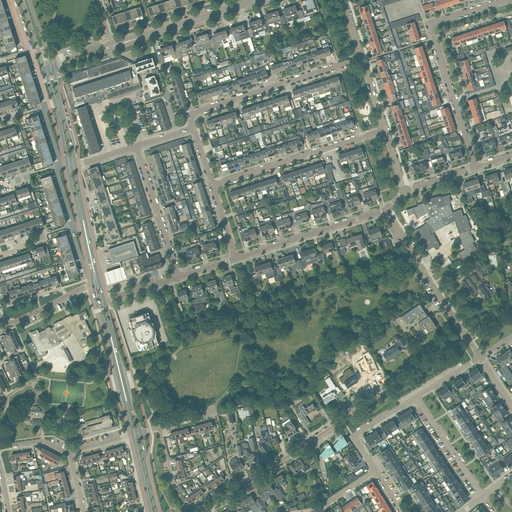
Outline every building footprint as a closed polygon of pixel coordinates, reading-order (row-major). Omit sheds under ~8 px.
[(116,2),(108,5),(109,10),(122,5),(120,0),(116,2)] [(175,0),(170,0),(168,1),(171,11),(175,10),(175,9),(178,8),(175,0)] [(319,10),(315,0),(305,0),(301,2),(303,10),(301,11),(303,18),(310,16),(309,13),(319,10)] [(426,0),(424,1),(425,5),(422,6),(425,14),(431,12),(426,0)] [(426,0),(431,12),(436,10),(433,0),(426,0)] [(442,8),(439,0),(433,0),(436,10),(442,8)] [(448,6),(445,0),(439,0),(442,8),(448,6)] [(168,1),(161,3),(164,12),(168,11),(168,12),(171,11),(168,1)] [(161,3),(154,5),(157,15),(161,14),(161,13),(164,12),(161,3)] [(370,4),(367,5),(359,8),(361,14),(372,10),(370,4)] [(147,8),(150,17),(153,16),(154,17),(157,15),(154,5),(147,8)] [(295,5),(289,7),(289,9),(292,17),(293,20),(297,19),(299,18),(300,19),(302,18),(303,18),(301,11),(300,9),(297,11),(295,5)] [(140,7),(133,9),(136,19),(140,18),(139,17),(143,16),(140,7)] [(289,7),(283,9),(285,16),(282,17),(285,24),(287,23),(287,22),(293,20),(292,17),(289,9),(289,7)] [(133,9),(126,11),(129,21),(132,20),(136,19),(133,9)] [(373,10),(372,10),(361,14),(363,19),(371,17),(374,16),(373,13),(373,10)] [(126,11),(118,14),(122,24),(125,23),(125,22),(129,21),(126,11)] [(280,18),(277,11),(271,13),(275,23),(281,21),(282,24),(285,24),(282,17),(280,18)] [(265,15),(266,17),(268,22),(265,23),(268,33),(270,33),(269,31),(271,31),(269,25),(275,23),(271,13),(265,15)] [(111,16),(114,25),(118,24),(118,25),(122,24),(118,14),(111,16)] [(372,23),(371,17),(363,19),(365,25),(372,23)] [(263,26),(261,19),(255,21),(258,32),(264,31),(265,33),(266,32),(266,33),(267,33),(267,35),(269,34),(268,33),(265,23),(266,25),(263,26)] [(255,21),(249,23),(251,30),(248,31),(250,37),(253,37),(253,36),(259,34),(258,32),(255,21)] [(506,29),(504,21),(498,23),(500,31),(506,29)] [(406,25),(403,25),(404,28),(407,27),(408,30),(416,28),(414,22),(411,23),(409,24),(406,25)] [(374,28),(372,23),(365,25),(366,31),(374,28)] [(500,31),(498,23),(492,25),(494,33),(500,31)] [(245,32),(243,25),(237,27),(240,36),(246,34),(248,38),(250,37),(248,31),(245,32)] [(494,33),(492,25),(486,27),(489,34),(494,33)] [(231,29),(232,31),(233,35),(230,36),(234,48),(237,47),(235,42),(241,40),(240,36),(237,27),(231,29)] [(489,34),(486,27),(480,28),(483,36),(489,34)] [(375,31),(374,28),(366,31),(368,37),(376,34),(379,33),(378,30),(375,31)] [(418,33),(416,28),(408,30),(410,36),(418,33)] [(483,36),(480,28),(475,30),(477,38),(483,36)] [(228,37),(225,30),(219,32),(223,44),(228,43),(230,49),(234,48),(230,36),(228,37)] [(477,38),(475,30),(469,32),(472,40),(477,38)] [(216,41),(213,42),(212,40),(215,49),(218,48),(217,47),(223,45),(223,44),(219,32),(213,34),(216,41)] [(472,40),(469,32),(463,34),(466,42),(472,40)] [(418,33),(410,36),(407,37),(408,39),(410,44),(412,44),(412,42),(420,39),(418,33)] [(209,41),(207,34),(201,36),(206,50),(211,48),(212,50),(215,49),(212,40),(209,41)] [(378,40),(376,34),(368,37),(370,42),(378,40)] [(466,42),(463,34),(457,36),(460,44),(466,42)] [(195,38),(196,40),(197,44),(194,45),(196,52),(198,56),(201,55),(200,51),(205,49),(205,50),(206,50),(201,36),(195,38)] [(457,36),(452,38),(454,46),(460,44),(457,36)] [(192,46),(189,39),(184,41),(188,55),(196,52),(194,45),(192,46)] [(381,39),(378,40),(370,42),(372,48),(383,44),(381,39)] [(184,41),(177,43),(180,50),(177,51),(179,58),(188,55),(184,41)] [(15,42),(4,46),(6,50),(7,50),(10,49),(17,47),(15,42)] [(372,48),(374,54),(385,50),(383,44),(372,48)] [(174,52),(172,45),(166,47),(169,57),(171,56),(174,59),(179,58),(177,51),(174,52)] [(424,52),(422,46),(414,48),(416,54),(424,52)] [(158,57),(158,56),(157,56),(160,64),(164,63),(163,59),(169,57),(166,47),(160,49),(162,56),(158,57)] [(316,47),(310,49),(311,53),(314,60),(319,58),(317,51),(316,47)] [(331,55),(329,47),(323,49),(325,56),(331,55)] [(325,56),(323,49),(317,51),(319,58),(325,56)] [(425,57),(424,52),(416,54),(418,60),(425,57)] [(314,60),(311,53),(306,55),(308,62),(314,60)] [(389,54),(383,56),(384,58),(376,61),(378,67),(386,64),(391,63),(389,57),(390,57),(389,54)] [(290,55),(291,60),(289,60),(291,68),(297,66),(294,59),(293,55),(290,55)] [(308,62),(306,55),(300,57),(302,64),(308,62)] [(427,63),(425,57),(418,60),(419,66),(427,63)] [(140,82),(139,80),(138,78),(137,74),(134,64),(132,64),(126,61),(121,58),(87,69),(84,71),(84,72),(83,72),(82,71),(83,74),(76,76),(75,73),(70,75),(73,82),(65,84),(71,103),(83,100),(88,102),(95,100),(96,103),(142,88),(140,82)] [(143,60),(138,62),(134,64),(137,74),(141,72),(140,72),(141,72),(146,70),(151,68),(152,68),(152,69),(155,68),(155,66),(154,63),(153,61),(152,58),(148,59),(148,58),(143,60)] [(288,58),(282,60),(283,62),(285,69),(291,68),(289,60),(288,58)] [(469,65),(469,64),(467,59),(459,62),(461,68),(469,65)] [(285,69),(283,62),(277,64),(279,71),(285,69)] [(429,69),(427,63),(419,66),(421,71),(429,69)] [(279,71),(277,64),(271,66),(274,73),(279,71)] [(388,70),(386,64),(378,67),(380,72),(388,70)] [(471,71),(469,65),(461,68),(463,73),(471,71)] [(8,74),(6,66),(0,67),(0,69),(2,76),(8,74)] [(259,69),(263,80),(268,78),(265,67),(259,69)] [(259,69),(253,71),(257,82),(263,80),(259,69)] [(431,75),(429,69),(421,71),(423,77),(431,75)] [(389,75),(388,70),(380,72),(382,78),(389,75)] [(253,71),(248,73),(249,77),(251,84),(257,82),(253,71)] [(472,74),(471,71),(463,73),(465,79),(477,75),(476,72),(472,74)] [(382,78),(383,84),(391,81),(395,80),(393,74),(389,75),(382,78)] [(146,82),(148,88),(150,93),(151,97),(160,94),(159,89),(160,89),(156,80),(154,75),(153,76),(144,78),(146,82)] [(433,80),(431,75),(423,77),(425,83),(430,81),(433,80)] [(478,81),(477,75),(465,79),(467,85),(478,81)] [(338,76),(332,78),(333,80),(336,91),(337,92),(339,91),(338,89),(339,89),(341,88),(342,93),(346,92),(341,76),(338,77),(338,76)] [(179,77),(171,80),(172,84),(173,84),(174,87),(181,84),(179,77)] [(245,85),(243,78),(237,80),(240,87),(245,85)] [(332,78),(327,80),(327,82),(329,87),(330,91),(333,91),(333,92),(336,91),(333,80),(332,78)] [(226,84),(225,80),(219,82),(223,93),(228,91),(226,84)] [(327,80),(321,82),(321,84),(323,89),(324,93),(330,91),(329,87),(327,82),(327,80)] [(430,81),(425,83),(422,84),(424,90),(435,86),(433,80),(430,81)] [(393,87),(391,81),(383,84),(385,89),(393,87)] [(467,85),(470,94),(483,90),(482,86),(480,87),(478,81),(467,85)] [(223,93),(219,82),(214,84),(217,95),(223,93)] [(321,82),(315,84),(316,86),(319,95),(320,98),(325,96),(324,93),(323,89),(321,84),(321,82)] [(181,84),(174,87),(175,89),(174,89),(175,93),(184,91),(181,84)] [(214,84),(208,86),(209,90),(211,97),(217,95),(214,84)] [(315,84),(309,86),(310,88),(313,97),(319,95),(316,86),(315,84)] [(309,86),(304,88),(304,89),(307,99),(308,102),(314,100),(313,97),(310,88),(309,86)] [(424,90),(421,91),(423,96),(425,95),(425,96),(434,93),(437,92),(435,86),(424,90)] [(395,93),(393,87),(385,89),(387,95),(395,93)] [(304,88),(298,89),(299,91),(300,97),(302,101),(303,104),(308,102),(307,99),(304,89),(304,88)] [(298,89),(292,91),(293,93),(294,98),(300,97),(299,91),(298,89)] [(184,91),(175,93),(177,97),(178,100),(186,97),(188,97),(186,90),(184,91)] [(203,91),(197,93),(200,100),(205,98),(203,91)] [(387,95),(389,101),(400,98),(398,92),(395,93),(387,95)] [(437,92),(434,93),(425,96),(427,101),(431,100),(438,98),(437,92)] [(287,95),(281,97),(282,99),(283,104),(285,108),(290,106),(289,100),(287,95)] [(178,103),(180,107),(188,104),(186,97),(178,100),(179,102),(178,103)] [(281,97),(275,99),(276,101),(278,106),(283,104),(282,99),(281,97)] [(19,106),(16,98),(10,100),(12,108),(19,106)] [(30,106),(40,103),(41,103),(39,98),(29,102),(30,106)] [(410,101),(411,104),(410,104),(410,106),(411,106),(415,105),(412,98),(406,100),(406,103),(410,101)] [(438,98),(431,100),(432,106),(440,104),(438,98)] [(470,106),(477,104),(476,98),(468,100),(470,106)] [(275,99),(270,101),(270,102),(272,108),(273,111),(273,112),(279,110),(278,106),(276,101),(275,99)] [(12,108),(10,100),(4,102),(6,110),(12,108)] [(270,101),(264,103),(265,104),(266,110),(267,113),(273,111),(272,108),(270,102),(270,101)] [(163,106),(162,102),(153,104),(156,111),(163,109),(162,106),(163,106)] [(264,103),(258,104),(259,106),(261,112),(266,110),(265,104),(264,103)] [(258,104),(253,106),(253,108),(255,113),(256,117),(262,115),(261,112),(259,106),(258,104)] [(401,110),(399,104),(391,106),(393,112),(401,110)] [(478,107),(477,104),(470,106),(471,112),(479,110),(484,108),(483,105),(478,107)] [(77,113),(79,112),(79,114),(78,114),(78,115),(88,112),(87,108),(86,106),(84,106),(82,105),(78,107),(77,109),(75,109),(75,110),(76,109),(77,113)] [(253,106),(247,108),(247,110),(250,119),(256,117),(255,113),(253,108),(253,106)] [(448,107),(445,108),(440,109),(442,115),(450,113),(448,107)] [(247,108),(241,110),(242,112),(243,115),(243,117),(244,120),(244,121),(250,119),(247,110),(247,108)] [(164,111),(163,109),(156,111),(158,118),(166,115),(165,111),(164,111)] [(402,115),(401,110),(393,112),(394,118),(402,115)] [(481,115),(479,110),(471,112),(473,118),(481,115)] [(352,128),(351,127),(354,126),(353,121),(355,120),(353,111),(349,112),(350,115),(345,117),(348,128),(349,129),(352,128)] [(79,118),(80,118),(81,120),(80,120),(90,117),(88,112),(78,115),(79,118)] [(235,112),(229,114),(230,116),(232,121),(233,126),(236,125),(235,120),(240,118),(238,112),(236,113),(235,112)] [(451,119),(450,113),(442,115),(444,121),(451,119)] [(229,114),(224,116),(224,117),(226,123),(228,127),(233,126),(232,121),(230,116),(229,114)] [(406,114),(402,115),(394,118),(396,124),(404,121),(408,120),(406,114)] [(167,119),(166,115),(158,118),(160,124),(168,122),(167,119)] [(473,118),(475,124),(483,121),(481,115),(473,118)] [(224,116),(218,117),(219,119),(220,125),(226,123),(224,117),(224,116)] [(81,124),(82,124),(83,125),(82,126),(91,123),(90,117),(80,120),(81,124)] [(218,117),(212,119),(213,121),(216,130),(222,128),(220,125),(219,119),(218,117)] [(348,128),(345,117),(339,119),(343,130),(348,128)] [(209,128),(206,129),(207,133),(208,133),(216,130),(213,121),(212,119),(206,121),(207,123),(209,128)] [(343,130),(339,119),(333,121),(337,131),(343,130)] [(453,124),(451,119),(444,121),(446,127),(451,125),(453,124)] [(328,122),(328,123),(331,133),(337,131),(333,121),(333,120),(328,122)] [(406,127),(404,121),(396,124),(398,129),(406,127)] [(162,131),(170,128),(169,124),(168,124),(168,122),(160,124),(162,131)] [(83,130),(84,129),(84,131),(83,131),(84,131),(93,128),(91,123),(82,126),(83,130)] [(328,123),(322,125),(323,128),(325,135),(331,133),(328,123)] [(507,125),(508,126),(503,128),(507,143),(508,143),(508,144),(511,143),(511,142),(511,141),(511,127),(511,123),(507,125)] [(453,124),(451,125),(446,127),(447,133),(455,130),(453,124)] [(496,128),(496,125),(492,127),(493,129),(496,137),(498,136),(501,145),(507,143),(503,128),(497,130),(496,128)] [(18,135),(15,127),(9,129),(12,137),(18,135)] [(310,127),(305,129),(304,128),(301,129),(304,136),(306,135),(308,141),(314,139),(312,132),(310,127)] [(408,133),(406,127),(398,129),(400,135),(408,133)] [(85,135),(86,135),(86,137),(85,137),(95,134),(93,128),(84,131),(85,135)] [(325,135),(323,128),(317,130),(320,137),(325,135)] [(12,137),(9,129),(3,131),(5,139),(12,137)] [(298,130),(300,135),(296,136),(297,139),(295,140),(297,148),(303,146),(300,137),(304,136),(301,129),(298,130)] [(490,130),(492,136),(486,138),(487,141),(490,149),(496,147),(494,139),(493,139),(493,138),(496,137),(493,129),(490,130)] [(320,137),(317,130),(312,132),(314,139),(320,137)] [(430,135),(435,133),(435,131),(429,132),(425,133),(427,139),(430,138),(430,135)] [(410,138),(408,133),(400,135),(402,141),(410,138)] [(86,141),(87,140),(88,142),(87,143),(97,140),(95,134),(85,137),(86,141)] [(444,139),(443,136),(440,137),(442,146),(445,154),(445,155),(448,154),(451,162),(457,160),(453,148),(453,149),(452,147),(448,148),(448,146),(447,144),(446,142),(445,140),(444,139)] [(289,142),(288,138),(282,140),(286,151),(291,149),(289,142)] [(410,138),(402,141),(404,147),(412,144),(410,138)] [(88,146),(89,146),(90,148),(89,148),(92,147),(99,145),(97,140),(87,143),(88,146)] [(183,151),(191,148),(188,140),(184,142),(184,144),(182,145),(181,145),(183,151)] [(279,141),(279,142),(277,143),(280,153),(286,151),(282,140),(279,141)] [(297,148),(295,140),(289,142),(291,149),(297,148)] [(487,141),(481,143),(484,151),(490,149),(487,141)] [(273,144),(274,147),(272,148),(274,155),(280,153),(277,143),(273,144)] [(89,154),(90,155),(101,151),(99,145),(92,147),(89,148),(90,152),(91,152),(92,154),(89,154)] [(212,148),(214,153),(220,152),(219,149),(222,148),(221,145),(212,148)] [(439,147),(440,152),(435,153),(439,165),(445,163),(442,154),(445,154),(442,146),(439,147)] [(460,146),(456,148),(453,148),(457,160),(463,158),(460,150),(462,150),(460,146)] [(193,154),(191,148),(183,151),(185,157),(193,154)] [(254,151),(255,153),(257,160),(263,159),(261,151),(260,148),(254,151)] [(264,150),(261,151),(263,159),(269,157),(267,149),(266,148),(263,148),(264,150)] [(361,148),(356,150),(356,151),(359,159),(359,160),(365,158),(361,148)] [(359,159),(356,150),(350,151),(352,159),(353,161),(359,160),(359,159)] [(435,153),(429,155),(428,150),(424,151),(427,159),(430,158),(433,167),(439,165),(435,153)] [(237,155),(240,166),(240,167),(241,167),(243,166),(243,165),(246,164),(242,153),(242,151),(239,152),(239,151),(236,152),(237,155)] [(352,159),(350,151),(344,153),(346,160),(352,159)] [(424,151),(421,153),(423,158),(417,160),(421,171),(427,169),(424,161),(424,160),(427,159),(424,151)] [(249,155),(248,152),(242,153),(246,164),(252,162),(249,155)] [(154,154),(151,155),(150,155),(151,161),(159,159),(158,153),(157,153),(154,154)] [(346,160),(344,153),(338,155),(340,161),(340,162),(341,162),(346,160)] [(195,160),(193,154),(185,157),(187,162),(195,160)] [(237,155),(234,156),(231,157),(234,168),(240,166),(237,155)] [(231,157),(225,159),(229,170),(234,168),(231,157)] [(31,166),(29,158),(23,160),(25,168),(31,166)] [(161,164),(159,159),(151,161),(153,167),(161,164)] [(225,159),(224,159),(219,161),(223,172),(229,170),(225,159)] [(25,168),(23,160),(17,162),(19,170),(25,168)] [(197,166),(195,160),(187,162),(189,168),(194,166),(197,166)] [(413,173),(414,172),(415,172),(415,173),(421,171),(417,160),(416,161),(411,162),(412,165),(410,166),(412,171),(413,173)] [(133,161),(127,163),(125,163),(124,164),(126,170),(134,168),(133,165),(134,165),(133,161)] [(19,170),(17,162),(11,164),(13,172),(19,170)] [(323,166),(322,163),(316,165),(319,175),(325,173),(325,172),(323,166)] [(13,172),(11,164),(5,165),(7,174),(13,172)] [(164,164),(161,164),(153,167),(155,173),(163,170),(166,169),(164,164)] [(319,175),(316,165),(310,167),(312,174),(313,177),(319,175)] [(92,180),(93,184),(102,181),(98,166),(88,169),(89,173),(91,180),(92,180)] [(197,166),(194,166),(189,168),(186,169),(187,175),(198,171),(197,166)] [(135,170),(134,168),(126,170),(129,177),(137,174),(136,170),(135,170)] [(307,175),(304,168),(299,170),(302,180),(307,178),(307,175)] [(165,176),(163,170),(155,173),(157,178),(165,176)] [(302,180),(299,170),(293,172),(295,179),(296,182),(302,180)] [(187,175),(188,178),(191,177),(192,180),(200,177),(198,171),(187,175)] [(494,184),(495,186),(501,184),(497,173),(491,175),(494,184)] [(138,178),(137,174),(129,177),(131,184),(138,181),(138,179),(138,178)] [(289,181),(287,174),(281,176),(284,183),(289,181)] [(491,175),(485,177),(488,186),(493,185),(494,184),(491,175)] [(167,182),(165,176),(157,178),(159,184),(167,182)] [(275,176),(272,178),(272,179),(270,180),(272,187),(273,191),(276,190),(275,186),(278,185),(275,176)] [(480,186),(478,179),(471,181),(475,192),(475,194),(481,192),(483,198),(488,196),(486,192),(486,191),(484,184),(480,186)] [(270,180),(264,181),(266,188),(266,189),(267,192),(270,191),(269,188),(272,187),(270,180)] [(372,181),(374,186),(368,187),(372,200),(378,198),(376,192),(379,191),(375,180),(372,181)] [(102,181),(93,184),(94,187),(93,187),(96,195),(96,194),(98,198),(107,195),(102,181)] [(131,184),(133,190),(141,188),(140,184),(139,184),(138,181),(131,184)] [(194,187),(190,188),(191,191),(195,190),(202,187),(201,181),(193,184),(194,187)] [(266,188),(264,181),(258,183),(261,190),(266,189),(266,188)] [(466,191),(463,192),(463,191),(466,201),(472,199),(472,196),(476,195),(475,194),(475,192),(471,181),(464,183),(466,191)] [(169,187),(167,182),(159,184),(161,190),(169,187)] [(261,190),(258,183),(253,185),(255,192),(261,190)] [(255,192),(253,185),(247,187),(247,189),(249,194),(250,198),(256,196),(255,192)] [(354,186),(356,191),(351,193),(355,206),(360,204),(359,198),(361,197),(358,187),(357,185),(354,186)] [(30,195),(28,187),(22,189),(24,197),(30,195)] [(171,193),(169,187),(161,190),(163,196),(171,193)] [(204,193),(202,187),(195,190),(196,196),(204,193)] [(368,187),(361,190),(360,187),(358,187),(361,197),(364,196),(366,202),(372,200),(368,187)] [(133,190),(130,190),(130,192),(133,191),(135,197),(143,194),(142,192),(141,188),(133,190)] [(343,191),(342,191),(341,188),(340,189),(344,203),(347,202),(349,207),(355,206),(351,193),(345,195),(343,191)] [(24,197),(22,189),(15,191),(18,199),(24,197)] [(243,196),(241,189),(235,191),(238,198),(243,196)] [(336,192),(338,198),(334,200),(337,211),(343,209),(341,204),(344,203),(340,189),(338,189),(338,191),(336,192)] [(235,191),(230,193),(232,200),(238,198),(235,191)] [(165,202),(166,201),(167,203),(175,201),(174,198),(175,197),(176,196),(176,195),(175,192),(171,193),(163,196),(165,202)] [(327,192),(322,194),(323,198),(324,198),(327,208),(330,207),(332,213),(337,211),(334,200),(333,198),(329,199),(327,192)] [(206,199),(204,193),(196,196),(198,201),(206,199)] [(17,202),(14,194),(8,196),(11,204),(17,202)] [(144,197),(143,194),(135,197),(137,204),(145,201),(144,197)] [(102,212),(111,209),(107,195),(98,198),(99,201),(98,202),(100,209),(101,209),(102,212)] [(418,206),(406,210),(408,216),(409,216),(410,215),(412,214),(411,213),(413,212),(417,219),(427,213),(429,219),(425,221),(426,224),(421,228),(420,227),(413,232),(417,238),(418,238),(421,244),(423,244),(427,251),(433,247),(435,248),(435,249),(436,249),(437,249),(438,249),(439,248),(439,247),(439,246),(433,235),(432,233),(455,221),(461,240),(460,241),(464,249),(458,253),(461,260),(471,255),(469,253),(476,249),(475,248),(473,243),(475,242),(469,230),(471,229),(468,222),(469,222),(465,215),(463,216),(461,210),(452,212),(449,203),(451,202),(449,195),(441,197),(441,196),(435,197),(433,198),(428,201),(428,202),(424,203),(424,204),(422,204),(421,205),(421,204),(417,205),(418,206)] [(11,204),(8,196),(2,198),(5,206),(11,204)] [(321,199),(322,202),(316,204),(321,218),(326,216),(324,209),(327,208),(324,198),(323,198),(321,199)] [(208,205),(206,199),(198,201),(200,207),(208,205)] [(30,203),(31,203),(27,204),(28,206),(27,207),(28,209),(37,206),(36,201),(30,203)] [(147,205),(145,201),(137,204),(139,210),(145,209),(147,208),(146,205),(147,205)] [(310,204),(309,203),(307,204),(307,205),(310,214),(312,213),(315,220),(321,218),(316,204),(310,205),(310,204)] [(166,214),(174,211),(172,205),(165,208),(166,214)] [(210,210),(208,205),(200,207),(202,213),(210,210)] [(304,206),(304,208),(299,210),(302,220),(303,222),(309,220),(307,215),(310,214),(307,205),(304,206)] [(147,208),(145,209),(139,210),(142,217),(150,214),(149,210),(148,210),(147,208)] [(106,223),(107,226),(116,223),(111,209),(102,212),(103,216),(102,216),(105,223),(106,223)] [(212,216),(210,210),(202,213),(204,219),(212,216)] [(303,222),(302,220),(299,210),(290,213),(292,219),(295,218),(297,224),(303,222)] [(176,217),(174,211),(166,214),(168,220),(176,217)] [(287,213),(281,215),(283,219),(286,228),(290,227),(291,226),(290,220),(292,219),(290,213),(288,213),(287,213)] [(213,222),(212,216),(204,219),(206,224),(211,223),(213,222)] [(168,220),(171,227),(176,225),(178,224),(176,217),(170,219),(168,220)] [(283,219),(277,221),(276,217),(273,218),(275,225),(278,224),(280,230),(286,228),(283,219)] [(44,226),(41,218),(35,220),(38,228),(44,226)] [(54,222),(56,226),(66,223),(65,218),(54,222)] [(270,219),(270,220),(265,222),(268,234),(274,232),(272,226),(275,225),(273,218),(270,219)] [(38,228),(35,220),(29,222),(32,230),(38,228)] [(32,230),(29,222),(23,223),(26,232),(32,230)] [(150,222),(147,223),(142,225),(144,232),(152,229),(151,226),(152,226),(150,222)] [(213,222),(211,223),(206,224),(207,230),(215,228),(213,222)] [(265,222),(259,223),(256,224),(258,231),(261,230),(263,235),(268,234),(265,222)] [(26,232),(23,223),(17,225),(20,234),(26,232)] [(116,223),(107,226),(108,230),(107,230),(109,237),(110,237),(111,241),(121,238),(116,223)] [(187,223),(179,226),(181,231),(189,229),(187,223)] [(251,237),(248,230),(247,227),(242,229),(240,224),(237,225),(241,236),(244,235),(245,240),(245,241),(248,240),(249,241),(251,240),(251,237)] [(254,228),(248,230),(251,237),(251,240),(254,239),(254,238),(257,237),(255,231),(258,231),(256,224),(253,225),(254,228)] [(20,234),(17,225),(11,227),(14,236),(20,234)] [(14,236),(11,227),(5,229),(8,238),(14,236)] [(381,235),(379,227),(368,231),(369,235),(371,241),(377,239),(378,241),(383,239),(381,235),(382,235),(382,234),(381,235)] [(153,232),(152,229),(144,232),(146,238),(155,236),(153,231),(153,232)] [(347,239),(345,240),(345,238),(338,240),(340,245),(341,248),(348,245),(349,246),(356,243),(358,249),(365,247),(362,239),(361,234),(346,239),(347,239)] [(156,240),(155,236),(146,238),(148,245),(154,243),(156,242),(155,240),(156,240)] [(207,239),(208,243),(209,243),(212,252),(217,250),(215,244),(218,243),(216,237),(211,238),(207,239)] [(383,239),(378,241),(381,253),(388,251),(392,250),(388,237),(384,238),(385,239),(383,239)] [(133,241),(113,248),(108,249),(113,264),(119,262),(138,256),(133,241)] [(208,243),(203,245),(202,241),(199,242),(201,249),(204,248),(206,254),(212,252),(209,243),(208,243)] [(156,242),(154,243),(148,245),(151,252),(159,249),(158,245),(157,245),(156,242)] [(201,249),(199,242),(190,245),(194,257),(200,256),(198,250),(201,249)] [(332,257),(334,256),(335,258),(339,257),(337,250),(334,251),(331,243),(322,246),(324,253),(330,251),(332,257)] [(181,248),(184,257),(187,256),(188,259),(194,257),(190,245),(181,248)] [(46,254),(43,246),(37,248),(39,256),(46,254)] [(39,256),(37,248),(31,250),(33,258),(39,256)] [(317,254),(315,248),(308,250),(312,264),(317,262),(318,262),(319,263),(322,262),(323,264),(325,264),(323,258),(321,253),(317,254)] [(308,250),(301,252),(303,259),(299,260),(301,269),(302,269),(307,267),(306,265),(312,264),(308,250)] [(32,261),(30,253),(24,255),(26,263),(32,261)] [(148,258),(147,254),(147,253),(146,253),(143,254),(139,255),(138,256),(119,262),(121,267),(123,266),(127,278),(152,270),(157,268),(163,267),(159,254),(148,258)] [(26,263),(24,255),(18,257),(20,265),(26,263)] [(295,262),(293,255),(285,258),(288,267),(292,265),(293,269),(296,268),(299,274),(303,273),(302,269),(301,269),(299,260),(295,262)] [(506,256),(501,257),(500,255),(496,256),(498,264),(502,264),(502,261),(507,260),(506,256)] [(20,265),(18,257),(12,259),(14,267),(20,265)] [(285,258),(277,260),(279,267),(276,268),(278,276),(283,275),(281,269),(284,268),(284,270),(289,269),(288,267),(285,258)] [(14,267),(12,259),(6,261),(8,268),(14,267)] [(8,268),(6,261),(0,262),(0,264),(2,270),(8,268)] [(272,269),(270,262),(262,265),(265,274),(272,272),(274,278),(278,276),(276,268),(272,269)] [(463,289),(468,296),(470,295),(471,296),(476,292),(472,285),(478,281),(480,285),(477,287),(483,296),(482,296),(484,300),(486,299),(485,298),(488,296),(489,297),(492,295),(491,292),(492,291),(493,292),(494,291),(494,290),(494,289),(494,288),(494,287),(494,286),(493,285),(492,285),(489,288),(488,289),(484,283),(482,279),(486,276),(484,273),(485,272),(479,262),(472,267),(475,273),(464,280),(465,282),(461,284),(464,289),(463,289)] [(255,267),(255,270),(257,274),(253,275),(256,284),(260,282),(259,280),(262,279),(261,275),(265,274),(262,265),(255,267)] [(121,267),(105,272),(108,284),(127,278),(123,266),(121,267)] [(68,277),(77,274),(79,274),(77,269),(67,272),(68,277)] [(231,293),(235,292),(237,298),(241,297),(239,291),(238,286),(234,287),(230,275),(222,278),(223,283),(224,287),(229,285),(231,293)] [(59,283),(57,276),(50,278),(53,285),(59,283)] [(53,285),(50,278),(44,280),(47,287),(53,285)] [(47,287),(44,280),(38,282),(41,289),(47,287)] [(216,298),(220,296),(222,301),(225,300),(224,296),(223,291),(219,292),(215,280),(206,283),(208,288),(209,292),(213,290),(216,298)] [(41,289),(38,282),(32,284),(35,291),(41,289)] [(35,291),(32,284),(26,285),(29,293),(35,291)] [(29,293),(26,285),(20,287),(23,295),(29,293)] [(196,286),(192,288),(193,291),(196,299),(192,301),(194,305),(195,311),(199,310),(199,308),(202,307),(201,302),(200,298),(203,296),(202,293),(203,293),(202,290),(201,285),(200,285),(196,286)] [(23,295),(20,287),(14,289),(17,297),(23,295)] [(14,289),(9,291),(8,291),(9,293),(10,296),(11,299),(17,297),(14,289)] [(187,295),(185,290),(177,293),(178,297),(179,300),(184,299),(185,303),(189,302),(187,295)] [(415,307),(396,320),(399,325),(404,332),(406,331),(407,329),(406,328),(408,326),(411,324),(410,322),(417,317),(419,320),(420,321),(419,322),(421,325),(423,324),(428,333),(433,330),(434,329),(437,327),(432,320),(430,318),(429,315),(428,316),(420,304),(415,307)] [(35,352),(39,359),(41,358),(47,354),(45,350),(51,346),(52,347),(60,343),(58,339),(60,338),(62,341),(69,337),(69,335),(74,332),(82,348),(89,345),(86,338),(92,335),(84,320),(89,318),(85,311),(78,314),(78,313),(70,317),(72,319),(69,321),(68,317),(53,324),(54,326),(50,329),(49,327),(46,329),(39,333),(37,329),(31,332),(29,333),(32,340),(33,339),(33,341),(29,343),(33,351),(35,351),(36,352),(35,352)] [(153,323),(151,323),(148,313),(129,319),(132,329),(131,329),(135,341),(136,341),(139,351),(145,349),(146,352),(150,350),(154,349),(153,347),(158,345),(155,335),(156,334),(153,323)] [(0,336),(0,337),(1,339),(1,338),(7,352),(8,354),(11,353),(10,351),(12,350),(13,351),(15,350),(14,349),(16,348),(17,350),(21,348),(20,346),(19,346),(13,333),(14,333),(13,330),(9,332),(10,334),(8,335),(8,334),(5,335),(6,336),(4,337),(3,335),(0,336)] [(403,340),(401,337),(396,340),(398,344),(386,351),(385,349),(383,348),(381,350),(381,352),(382,354),(385,357),(387,361),(392,358),(391,358),(400,352),(398,348),(401,347),(406,344),(403,340)] [(66,349),(64,350),(68,358),(68,359),(69,361),(73,361),(67,348),(66,349)] [(365,359),(358,364),(360,368),(364,368),(368,376),(372,374),(371,373),(376,370),(371,359),(368,353),(363,356),(365,359)] [(500,356),(497,358),(502,367),(500,368),(509,381),(511,379),(511,374),(506,365),(506,364),(508,363),(509,363),(509,362),(504,355),(500,357),(500,356)] [(21,376),(25,374),(24,372),(23,372),(17,359),(18,359),(17,356),(13,358),(14,360),(12,361),(12,360),(9,361),(10,362),(8,363),(7,361),(4,362),(5,365),(5,364),(11,378),(12,380),(15,379),(14,376),(16,376),(17,377),(19,376),(18,375),(20,374),(21,376)] [(339,378),(339,379),(342,384),(344,383),(347,388),(351,386),(353,385),(356,383),(358,381),(355,376),(350,368),(349,369),(344,372),(344,373),(343,372),(342,373),(345,376),(342,378),(340,379),(339,378)] [(479,372),(476,368),(468,373),(471,378),(469,380),(472,385),(475,383),(474,382),(475,382),(482,377),(481,375),(479,372)] [(323,399),(324,401),(325,402),(325,403),(327,401),(327,402),(331,399),(331,400),(334,398),(334,399),(335,398),(334,397),(335,397),(334,395),(336,394),(333,390),(333,389),(336,387),(329,377),(325,380),(329,387),(324,390),(325,391),(327,394),(322,398),(323,399)] [(461,377),(453,383),(457,390),(458,389),(463,386),(465,388),(470,385),(469,384),(466,380),(465,381),(464,382),(461,377)] [(446,386),(438,392),(443,399),(443,398),(444,400),(447,398),(452,395),(453,396),(456,394),(455,393),(452,389),(449,391),(446,386)] [(478,391),(483,399),(493,392),(489,387),(484,390),(483,388),(478,391)] [(483,399),(488,407),(493,403),(491,401),(496,397),(493,392),(483,399)] [(287,397),(284,400),(289,408),(293,406),(287,397)] [(493,414),(503,408),(499,402),(495,406),(493,403),(488,407),(490,409),(492,408),(495,413),(493,414)] [(303,406),(299,408),(300,411),(297,413),(303,422),(306,426),(310,423),(305,415),(315,408),(312,403),(305,408),(303,406)] [(451,410),(454,415),(464,408),(461,403),(451,410)] [(464,408),(454,415),(457,420),(467,413),(467,412),(465,414),(462,410),(464,408)] [(503,408),(493,414),(498,422),(503,419),(501,416),(506,413),(503,408)] [(234,410),(227,412),(229,423),(236,421),(234,410)] [(403,414),(410,424),(418,419),(415,413),(412,415),(409,410),(403,414)] [(459,424),(470,417),(467,413),(457,420),(460,424),(459,424)] [(410,424),(403,414),(399,416),(397,417),(401,422),(398,424),(401,429),(410,424)] [(83,435),(89,434),(88,432),(105,428),(106,429),(112,427),(111,423),(110,419),(109,415),(101,417),(101,418),(85,422),(85,423),(80,425),(83,435)] [(473,422),(470,417),(459,424),(462,429),(473,422)] [(503,430),(511,423),(511,421),(510,418),(505,421),(503,419),(498,422),(503,430)] [(289,419),(282,424),(283,426),(287,433),(286,433),(289,437),(296,432),(294,428),(295,428),(292,423),(291,421),(289,419)] [(387,424),(392,432),(398,428),(399,431),(401,429),(398,424),(396,425),(393,421),(392,420),(387,424)] [(208,423),(210,431),(214,430),(213,429),(216,428),(215,424),(212,425),(211,422),(208,423)] [(473,422),(462,429),(465,433),(475,427),(472,423),(473,422)] [(511,431),(511,423),(503,430),(508,437),(511,434),(511,431)] [(386,436),(392,432),(387,424),(381,428),(384,433),(381,434),(385,439),(387,438),(386,436)] [(266,426),(259,427),(262,440),(258,442),(259,447),(260,450),(263,454),(269,450),(267,447),(267,446),(266,444),(269,442),(266,426)] [(477,430),(475,427),(465,433),(465,434),(466,433),(469,438),(478,431),(477,430)] [(189,432),(188,428),(184,429),(186,437),(187,438),(193,436),(192,435),(191,431),(189,432)] [(411,435),(414,440),(424,433),(421,428),(411,435)] [(231,431),(233,444),(239,444),(238,430),(231,431)] [(370,434),(376,445),(385,439),(381,434),(379,436),(376,431),(370,434)] [(471,442),(482,435),(480,436),(477,432),(478,432),(478,431),(469,438),(472,442),(471,442)] [(340,433),(336,436),(337,437),(338,440),(334,445),(336,449),(337,451),(340,449),(343,447),(348,444),(341,434),(341,435),(340,433)] [(417,444),(428,437),(427,437),(426,435),(424,433),(414,440),(417,444)] [(272,434),(269,436),(271,439),(275,446),(281,442),(278,438),(277,436),(274,437),(272,434)] [(368,450),(376,445),(370,434),(364,438),(367,443),(365,445),(368,450)] [(485,440),(482,435),(471,442),(474,447),(485,440)] [(252,451),(257,450),(254,437),(249,438),(252,451)] [(431,442),(428,437),(417,444),(420,449),(422,447),(431,442)] [(477,451),(488,444),(486,445),(483,441),(485,440),(474,447),(477,451)] [(245,442),(242,443),(245,457),(245,458),(246,459),(249,463),(256,459),(254,454),(253,453),(250,455),(247,444),(245,442)] [(324,446),(323,446),(325,449),(320,454),(324,460),(327,457),(327,458),(330,456),(330,455),(334,453),(328,443),(327,442),(323,445),(324,446)] [(425,452),(434,446),(431,442),(422,447),(425,452)] [(491,449),(488,444),(477,451),(480,456),(491,449)] [(426,458),(428,456),(436,451),(433,447),(434,446),(425,452),(423,453),(426,458)] [(383,459),(393,452),(390,447),(380,454),(383,459)] [(43,448),(39,456),(42,457),(40,459),(42,460),(47,451),(43,448)] [(48,460),(52,453),(47,451),(42,460),(44,461),(45,459),(48,460)] [(436,451),(428,456),(431,461),(439,455),(436,451)] [(26,453),(27,461),(28,462),(33,462),(34,466),(29,467),(30,470),(38,468),(37,465),(36,460),(33,461),(32,455),(30,455),(29,452),(27,452),(26,453)] [(385,464),(396,457),(393,452),(383,459),(386,463),(385,464)] [(51,465),(56,455),(52,453),(48,460),(50,462),(49,464),(51,465)] [(353,454),(347,458),(350,463),(348,464),(351,469),(357,465),(356,463),(358,461),(353,454)] [(511,461),(507,454),(500,459),(501,461),(503,463),(505,462),(509,467),(511,464),(511,461)] [(57,465),(61,457),(56,455),(51,465),(53,466),(54,463),(57,465)] [(429,462),(432,467),(442,460),(439,455),(431,461),(429,462)] [(175,461),(177,465),(184,463),(184,462),(184,461),(183,459),(182,457),(179,457),(178,457),(179,460),(175,461)] [(293,463),(289,465),(294,473),(302,468),(304,472),(309,469),(301,457),(298,460),(293,464),(293,463)] [(396,457),(385,464),(388,468),(397,463),(399,461),(396,457)] [(229,462),(229,464),(230,465),(232,468),(235,473),(244,467),(241,463),(239,460),(237,461),(235,458),(229,462)] [(442,460),(432,467),(435,472),(445,465),(442,460)] [(501,465),(503,463),(501,461),(494,465),(493,463),(492,463),(499,473),(504,470),(501,465)] [(400,467),(397,463),(388,468),(391,473),(400,467)] [(494,477),(499,473),(492,463),(485,468),(489,473),(491,472),(494,477)] [(395,477),(405,470),(402,465),(400,467),(391,473),(392,473),(395,477)] [(439,477),(439,478),(449,471),(446,466),(436,473),(439,477)] [(395,477),(398,481),(405,476),(408,474),(405,470),(395,477)] [(57,476),(58,479),(65,477),(64,471),(54,474),(54,477),(57,476)] [(441,477),(444,481),(452,475),(449,471),(439,478),(441,477)] [(118,482),(118,479),(117,473),(109,474),(111,483),(118,482)] [(348,482),(356,477),(353,473),(345,478),(348,482)] [(211,477),(212,478),(216,484),(216,485),(221,482),(218,477),(216,474),(211,477)] [(19,479),(19,475),(18,475),(13,476),(15,484),(26,482),(26,480),(23,480),(23,478),(19,479)] [(284,479),(281,475),(274,479),(279,486),(282,483),(284,486),(287,484),(285,481),(284,479)] [(452,475),(444,481),(447,485),(456,480),(456,479),(455,480),(452,475)] [(206,476),(205,477),(208,482),(212,488),(216,485),(216,484),(212,478),(209,480),(208,479),(206,476)] [(409,481),(405,476),(398,481),(401,486),(409,481)] [(58,479),(60,486),(67,484),(65,477),(58,479)] [(409,481),(401,486),(404,491),(414,484),(411,479),(409,481)] [(125,487),(133,485),(133,484),(132,482),(129,482),(128,480),(127,480),(124,481),(123,481),(121,482),(121,483),(118,483),(118,485),(118,486),(119,487),(119,488),(124,487),(125,487)] [(450,490),(459,484),(456,480),(447,485),(450,490)] [(26,482),(15,484),(16,492),(24,490),(23,485),(26,484),(26,482)] [(207,482),(203,485),(205,488),(207,487),(209,490),(211,489),(212,488),(208,482),(207,482)] [(376,487),(373,482),(366,486),(370,492),(376,487)] [(411,488),(415,493),(425,486),(425,485),(423,487),(420,482),(411,488)] [(269,483),(263,487),(266,492),(269,496),(272,494),(273,493),(277,499),(278,501),(284,501),(281,497),(277,489),(276,488),(273,489),(269,483)] [(69,490),(67,484),(60,486),(62,492),(69,490)] [(462,489),(459,484),(450,490),(453,494),(462,489)] [(425,486),(415,493),(418,497),(428,490),(425,486)] [(263,487),(257,491),(261,497),(257,499),(261,504),(264,509),(267,507),(264,502),(270,498),(269,496),(266,492),(263,487)] [(380,493),(376,487),(370,492),(373,498),(380,493)] [(197,489),(192,492),(193,494),(195,497),(196,498),(201,495),(197,489)] [(462,489),(453,494),(457,499),(464,493),(462,489)] [(62,492),(63,495),(60,496),(61,499),(71,496),(69,490),(62,492)] [(428,490),(418,497),(421,502),(429,496),(426,492),(428,490)] [(22,493),(22,496),(17,497),(18,505),(23,504),(23,498),(31,497),(30,492),(22,493)] [(192,492),(188,495),(189,497),(192,501),(196,498),(195,497),(193,494),(192,492)] [(384,499),(380,493),(373,498),(377,503),(384,499)] [(468,498),(464,493),(457,499),(460,503),(468,498)] [(261,504),(257,499),(254,501),(251,495),(245,499),(251,508),(254,506),(252,504),(255,502),(258,506),(261,504)] [(423,506),(434,499),(432,500),(429,496),(421,502),(423,506)] [(357,497),(352,500),(356,507),(358,511),(364,507),(357,497)] [(244,511),(247,511),(251,509),(251,508),(245,499),(239,503),(244,511)] [(387,505),(384,499),(377,503),(380,509),(387,505)] [(423,506),(426,511),(437,504),(434,499),(423,506)] [(356,507),(352,500),(347,504),(351,510),(356,507)] [(54,506),(55,509),(61,508),(62,511),(64,511),(66,511),(74,510),(72,504),(65,505),(65,502),(54,506)] [(99,503),(96,504),(96,507),(93,508),(94,511),(103,509),(102,507),(109,506),(108,502),(99,504),(99,503)]
